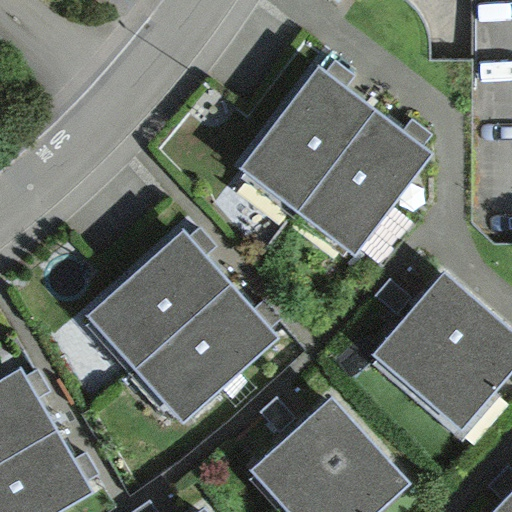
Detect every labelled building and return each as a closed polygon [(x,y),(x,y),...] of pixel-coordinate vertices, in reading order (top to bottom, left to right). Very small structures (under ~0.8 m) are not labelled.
[(367,79),(339,56),(256,157),(369,249),(452,148),(421,123),(367,79)] [(102,308),(196,415),(293,330),(260,293),(214,240),(200,223),(102,308)] [(429,298),(385,346),(476,428),(511,389),(511,306),(462,261),(429,298)] [(37,361),(0,381),(0,511),(58,511),(108,484),(85,445),(50,383),(37,361)] [(303,427),(262,467),(305,511),(392,511),(430,476),(344,388),(303,427)] [(194,511),(235,511),(222,493),(194,511)] [(511,511),(511,498),(499,511),(511,511)]
